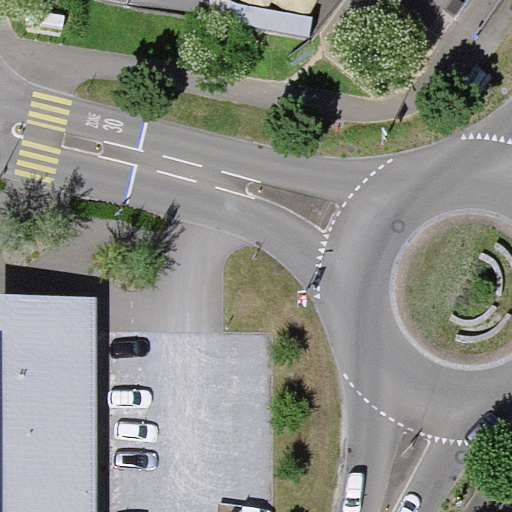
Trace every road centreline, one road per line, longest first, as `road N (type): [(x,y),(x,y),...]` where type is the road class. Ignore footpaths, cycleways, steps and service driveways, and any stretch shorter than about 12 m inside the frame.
road 1 (residential): [(0,128),(232,182),(367,232)]
road 2 (secondary): [(367,232),(354,271),(356,313),(372,351),(400,381),(437,400)]
road 3 (secondary): [(511,177),(460,170),(423,180),(390,201),(367,232)]
road 4 (secondary): [(437,400),(391,511)]
